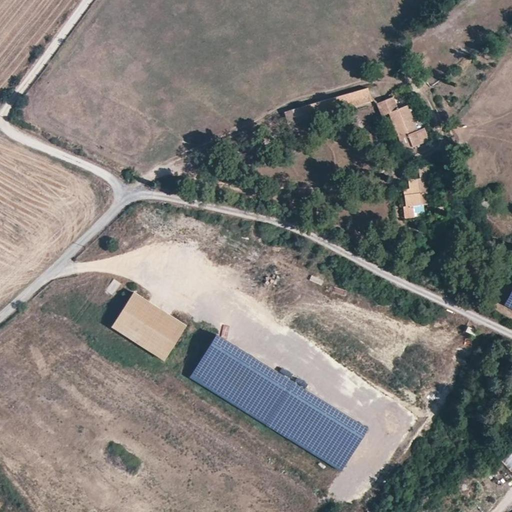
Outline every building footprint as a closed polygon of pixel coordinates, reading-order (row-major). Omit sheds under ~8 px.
[(367,87),(309,104),(312,116),(371,99),(367,87)] [(398,108),(393,96),(377,102),(382,114),(387,112),(403,148),(428,139),(424,126),(418,128),(409,105),(398,108)] [(312,116),(309,104),(301,107),(305,121),(313,119),(312,116)] [(405,207),(412,206),(429,204),(428,193),(431,192),(429,179),(432,178),(430,166),(418,168),(420,178),(408,180),(409,188),(403,189),(405,207)] [(414,217),(412,206),(405,207),(403,207),(404,218),(414,217)] [(454,227),(463,231),(466,222),(458,220),(455,225),(454,227)] [(227,261),(224,267),(240,275),(243,269),(227,261)] [(250,293),(253,286),(223,272),(220,279),(250,293)] [(511,285),(502,305),(511,309),(511,285)] [(110,327),(163,361),(187,325),(134,290),(110,327)] [(368,430),(213,335),(186,379),(341,474),(368,430)]
